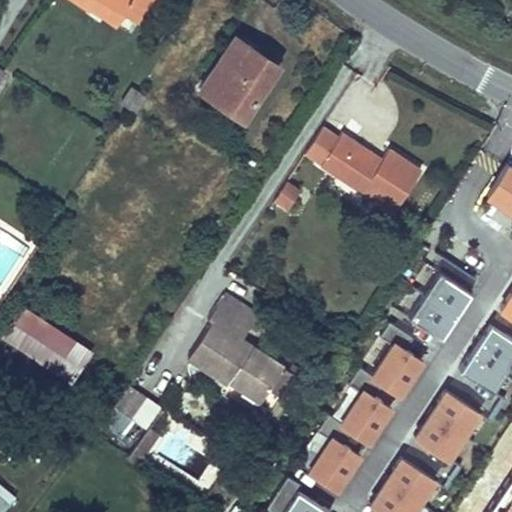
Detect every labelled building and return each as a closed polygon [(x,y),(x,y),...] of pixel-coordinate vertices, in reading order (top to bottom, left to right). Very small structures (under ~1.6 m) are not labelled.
[(109,0),(124,10),(136,17),(146,0),(79,0),(86,4),(88,0),(109,0)] [(124,10),(109,0),(88,0),(86,4),(115,23),(124,10)] [(250,45),(234,35),(197,88),(240,115),(270,69),(246,53),(250,45)] [(275,61),(250,45),(246,53),(270,69),(275,61)] [(125,108),(136,92),(130,89),(119,105),(125,108)] [(132,113),(143,97),(136,92),(125,108),(132,113)] [(302,151),(319,162),(337,136),(320,124),(302,151)] [(353,141),(339,132),(337,136),(319,162),(390,211),(417,170),(388,150),(381,159),(377,164),(349,146),(353,141)] [(377,164),(381,159),(353,141),(349,146),(377,164)] [(511,165),(504,160),(483,192),(511,211),(511,165)] [(281,183),(269,201),(282,209),(294,190),(281,183)] [(436,267),(420,290),(453,312),(469,289),(436,267)] [(511,281),(496,306),(511,315),(511,281)] [(420,290),(405,314),(438,335),(453,312),(420,290)] [(239,339),(257,313),(222,291),(204,318),(208,321),(185,354),(227,382),(227,380),(256,400),(265,385),(278,365),(239,339)] [(85,348),(21,305),(2,334),(65,379),(85,348)] [(326,435),(305,467),(333,486),(356,452),(339,440),(348,427),(365,438),(387,404),(370,393),(379,380),(396,391),(418,356),(402,345),(410,333),(385,317),(375,332),(388,341),(368,371),(356,363),(344,380),(357,388),(338,417),(325,409),(314,427),(326,435)] [(511,351),(511,336),(486,319),(471,342),(504,364),(511,351)] [(504,364),(471,342),(455,366),(489,388),(489,387),(504,364)] [(277,394),(291,374),(278,365),(265,385),(277,394)] [(127,415),(141,395),(124,382),(110,403),(127,415)] [(475,409),(442,387),(426,410),(460,432),(475,409)] [(147,424),(159,406),(141,395),(127,415),(145,428),(147,424)] [(460,432),(426,410),(411,433),(445,455),(460,432)] [(156,430),(147,424),(145,428),(135,441),(144,447),(156,430)] [(144,447),(135,441),(127,454),(136,460),(144,447)] [(431,476),(397,454),(382,477),(416,499),(431,476)] [(325,511),(328,509),(296,488),(299,482),(284,473),(264,504),(276,511),(325,511)] [(407,511),(416,499),(382,477),(367,501),(384,511),(407,511)] [(0,482),(0,511),(15,495),(0,482)]
